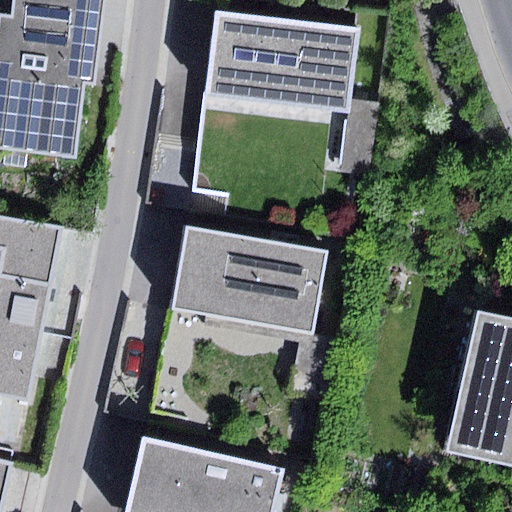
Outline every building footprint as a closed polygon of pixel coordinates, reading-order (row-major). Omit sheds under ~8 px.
[(104,0),(13,0),(12,15),(0,13),(0,146),(73,155),(82,82),(94,83),(104,0)] [(500,117),(453,0),(441,0),(417,9),(465,130),(500,117)] [(357,29),(212,13),(203,96),(348,112),(349,99),(357,29)] [(380,103),(349,99),(348,112),(340,173),(371,177),(380,103)] [(60,230),(0,218),(0,393),(28,399),(60,230)] [(327,253),(185,228),(170,314),(300,338),(311,340),(327,253)] [(511,320),(476,312),(445,455),(511,469),(511,320)] [(311,340),(300,338),(290,391),(327,398),(337,345),(311,340)] [(156,440),(143,437),(125,511),(277,511),(287,470),(156,440)] [(0,511),(1,511),(13,462),(0,459),(0,511)]
